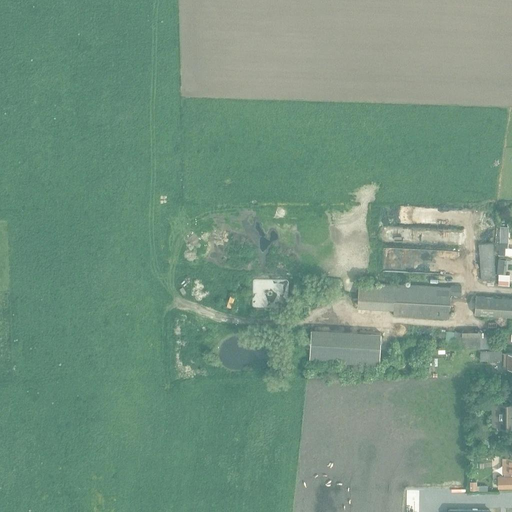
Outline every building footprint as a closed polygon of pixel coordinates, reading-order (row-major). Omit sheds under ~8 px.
[(499,254),(511,255),(511,248),(508,248),(508,242),(505,242),(506,227),(499,227),(499,242),(500,242),(499,254)] [(493,243),(479,244),(481,279),(496,279),(493,243)] [(290,275),(255,273),(255,281),(290,283),(290,275)] [(498,281),(498,284),(508,285),(508,281),(508,275),(498,274),(498,281)] [(395,284),(358,282),(357,308),(393,310),(393,315),(449,318),(450,295),(461,295),(461,286),(450,286),(450,287),(395,284)] [(474,314),(511,316),(511,297),(475,296),(474,314)] [(384,338),(385,325),(318,321),(316,353),(386,358),(387,338),(384,338)] [(492,335),(483,335),(483,331),(441,331),(442,335),(445,335),(445,347),(454,347),(454,348),(492,348),(492,335)] [(503,368),(511,368),(511,353),(501,353),(501,350),(480,351),(480,360),(503,360),(503,368)] [(511,403),(498,403),(498,405),(492,405),(492,426),(498,426),(498,427),(511,427),(511,403)] [(498,488),(511,487),(511,457),(502,458),(503,473),(504,473),(504,476),(497,476),(498,488)]
